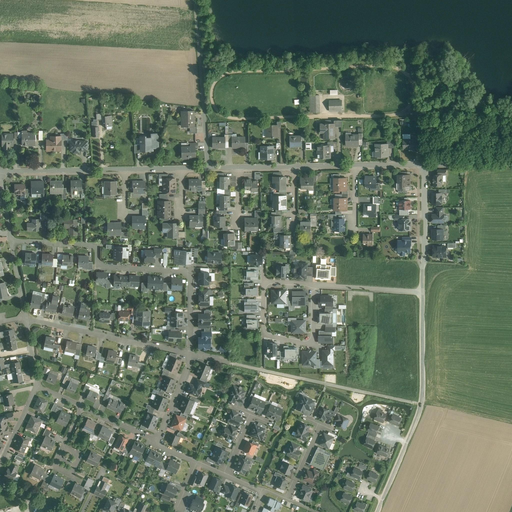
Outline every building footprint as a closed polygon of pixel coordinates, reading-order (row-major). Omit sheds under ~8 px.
[(319,95),(310,96),(310,113),(319,112),(319,95)] [(342,101),(329,101),(330,111),(342,111),(342,101)] [(194,111),(182,111),(182,120),(183,120),(183,127),(190,127),(194,127),(194,111)] [(111,116),(103,117),(103,127),(112,126),(111,116)] [(335,127),(335,124),(334,124),(321,124),(321,131),(326,131),(326,139),(323,139),(330,139),(331,139),(335,139),(335,127)] [(277,125),(266,125),(266,130),(268,130),(268,137),(266,137),(277,137),(277,128),(277,125)] [(27,131),(22,131),(22,145),(35,145),(35,133),(27,133),(27,131)] [(13,146),(13,134),(2,134),(2,146),(13,146)] [(158,134),(152,134),(152,138),(140,138),(140,140),(139,140),(139,142),(141,142),(141,144),(141,150),(149,150),(149,148),(152,148),(158,148),(158,134)] [(236,134),(232,134),(232,137),(232,141),(232,148),(245,147),(245,143),(245,137),(236,137),(236,134)] [(359,135),(351,135),(351,137),(346,137),(346,135),(346,146),(359,145),(359,139),(359,135)] [(301,136),(296,136),(296,138),(290,138),(290,136),(289,136),(290,147),(302,146),(301,141),(301,136)] [(61,140),(61,137),(60,137),(51,137),(51,141),(47,141),(47,149),(52,149),(52,151),(61,151),(61,140)] [(224,137),(216,138),(216,139),(213,139),(213,138),(212,138),(212,148),(225,148),(225,141),(225,137),(224,137)] [(417,139),(403,139),(403,150),(417,149),(417,143),(417,139)] [(78,141),(73,141),(73,143),(70,143),(70,150),(73,150),(73,152),(79,152),(79,150),(87,150),(87,142),(84,142),(84,141),(78,141)] [(383,142),(383,144),(375,144),(376,157),(388,157),(388,148),(387,142),(383,142)] [(330,145),(317,146),(318,151),(320,151),(320,159),(323,158),(323,159),(324,159),(324,158),(330,158),(330,145)] [(273,146),(261,146),(261,152),(262,152),(262,159),(261,159),(261,160),(267,159),(273,159),(273,146)] [(191,147),(181,147),(181,159),(188,159),(188,157),(195,157),(195,148),(195,147),(191,147)] [(437,175),(433,175),(433,186),(442,186),(442,175),(437,175)] [(224,177),(221,177),(221,189),(224,189),(229,189),(229,188),(229,177),(224,177)] [(285,177),(273,177),(273,182),(278,182),(278,189),(279,189),(285,189),(285,177)] [(376,177),(365,177),(365,186),(371,186),(371,189),(376,189),(376,183),(376,177)] [(314,182),(314,178),(313,178),(301,178),(301,187),(309,187),(309,190),(314,190),(314,182)] [(201,180),(189,180),(189,190),(201,190),(201,188),(201,181),(201,180)] [(43,181),(31,182),(32,193),(44,193),(44,189),(43,183),(43,181)] [(56,183),(56,181),(50,181),(50,191),(54,191),(54,192),(58,192),(58,193),(62,193),(63,193),(63,188),(62,188),(62,183),(56,183)] [(81,181),(71,181),(71,193),(81,193),(81,183),(81,181)] [(145,181),(132,181),(132,189),(133,189),(133,193),(145,193),(145,181)] [(116,182),(105,182),(105,187),(106,187),(106,194),(106,195),(111,195),(116,195),(116,189),(116,182)] [(25,185),(15,185),(15,189),(14,189),(13,190),(13,192),(14,193),(15,193),(15,194),(18,194),(19,195),(20,195),(20,200),(25,200),(25,198),(25,193),(25,190),(25,189),(25,185)] [(439,193),(432,193),(432,204),(441,204),(441,201),(442,201),(442,196),(441,196),(441,193),(439,193)] [(224,196),(217,196),(216,196),(216,200),(220,200),(220,206),(219,206),(219,207),(226,207),(229,207),(229,196),(224,196)] [(161,201),(159,201),(158,202),(158,209),(170,209),(170,201),(168,201),(161,201)] [(410,201),(400,201),(400,209),(401,209),(401,210),(402,210),(403,210),(404,210),(404,209),(410,209),(410,201)] [(376,204),(364,204),(364,214),(369,214),(369,216),(376,216),(376,204)] [(170,209),(158,209),(158,216),(159,218),(161,218),(168,218),(170,217),(170,209)] [(199,216),(190,216),(190,227),(190,226),(202,226),(202,227),(202,216),(199,216)] [(225,216),(217,216),(217,221),(215,221),(215,227),(225,227),(225,216)] [(276,216),(271,216),(271,227),(274,227),(274,232),(282,232),(282,227),(281,227),(281,216),(276,216)] [(142,217),(132,217),(132,226),(140,226),(140,228),(145,228),(145,224),(146,224),(146,223),(145,223),(145,217),(142,217)] [(40,219),(32,219),(32,224),(27,224),(27,231),(40,231),(40,221),(40,219)] [(336,219),(335,219),(332,219),(332,228),(337,228),(340,231),(345,231),(345,226),(345,223),(345,222),(344,222),(342,220),(342,219),(336,219)] [(404,219),(399,219),(399,220),(399,224),(400,226),(400,230),(401,230),(401,231),(404,231),(405,230),(410,230),(410,226),(410,222),(410,219),(404,219)] [(77,220),(64,220),(64,228),(69,228),(69,235),(77,235),(77,220)] [(311,221),(301,221),(301,231),(311,231),(311,221)] [(121,223),(108,223),(108,235),(121,235),(121,232),(121,223)] [(178,224),(163,224),(163,228),(162,228),(162,229),(163,229),(163,232),(172,232),(172,238),(178,238),(178,232),(178,224)] [(438,229),(433,229),(433,233),(432,233),(432,239),(442,239),(442,235),(443,235),(443,229),(438,229)] [(234,233),(224,233),(224,245),(223,245),(223,246),(234,245),(234,242),(234,233)] [(290,235),(280,235),(280,247),(279,247),(286,247),(286,250),(290,250),(290,247),(290,244),(290,235)] [(373,235),(364,235),(364,243),(368,242),(368,245),(373,245),(373,235)] [(403,241),(399,241),(399,247),(400,247),(400,252),(400,255),(405,255),(405,252),(410,252),(410,241),(403,241)] [(446,246),(433,246),(433,257),(446,257),(446,246)] [(121,257),(122,247),(114,247),(114,260),(121,260),(121,257)] [(154,251),(145,250),(145,254),(144,255),(144,257),(144,258),(144,261),(155,262),(155,257),(154,257),(154,251)] [(185,263),(186,252),(186,251),(174,250),(174,255),(177,255),(176,263),(185,264),(185,263)] [(36,254),(26,253),(25,258),(25,263),(35,263),(36,254)] [(53,255),(42,254),(42,260),(42,264),(52,264),(53,259),(53,255)] [(73,256),(63,255),(63,259),(62,259),(62,260),(63,260),(62,264),(72,265),(73,256)] [(261,255),(251,255),(251,264),(255,264),(257,264),(261,264),(261,255)] [(88,257),(79,256),(78,265),(83,265),(82,268),(87,268),(88,268),(88,262),(88,257)] [(307,279),(307,264),(293,263),(293,268),(298,268),(298,273),(293,273),(293,278),(307,279)] [(276,277),(285,277),(285,266),(276,265),(276,277)] [(317,268),(316,278),(330,279),(331,269),(317,268)] [(107,273),(97,273),(96,281),(106,282),(107,282),(107,280),(107,273)] [(201,273),(199,273),(199,277),(198,277),(198,280),(199,280),(199,284),(204,284),(205,285),(207,285),(208,284),(209,284),(209,281),(211,281),(211,276),(209,276),(209,273),(201,273)] [(122,276),(114,276),(114,286),(122,286),(122,285),(122,277),(122,276)] [(139,277),(129,276),(129,277),(129,285),(139,286),(139,277)] [(156,277),(148,277),(148,283),(147,288),(148,288),(155,288),(156,277)] [(182,280),(174,279),(172,281),(172,283),(171,289),(172,289),(172,288),(177,288),(177,289),(181,289),(182,280)] [(258,286),(244,286),(244,296),(258,296),(258,286)] [(286,291),(272,291),(272,303),(286,303),(286,291)] [(306,292),(292,292),(292,305),(306,305),(306,292)] [(41,297),(32,295),(30,306),(39,308),(40,302),(41,297)] [(52,302),(50,311),(55,312),(59,297),(53,296),(52,302)] [(200,296),(199,296),(199,301),(198,302),(198,304),(199,305),(209,305),(209,296),(200,296)] [(319,299),(319,306),(326,306),(326,309),(333,309),(333,306),(334,306),(334,302),(332,302),(332,296),(321,296),(321,299),(319,299)] [(85,306),(81,305),(82,303),(81,302),(81,306),(80,309),(79,312),(78,317),(88,319),(90,311),(84,310),(85,306)] [(258,302),(244,302),(244,305),(244,312),(257,312),(257,309),(258,309),(258,302)] [(64,304),(63,308),(62,314),(72,316),(74,307),(64,304)] [(337,309),(333,309),(326,309),(325,309),(325,312),(319,312),(319,323),(326,323),(326,327),(335,327),(337,327),(337,309)] [(129,312),(119,311),(119,314),(118,315),(118,318),(119,319),(119,320),(129,321),(129,312)] [(143,324),(144,312),(141,312),(141,311),(137,311),(136,311),(136,315),(135,324),(140,324),(143,324)] [(110,314),(107,314),(106,313),(104,313),(103,314),(100,313),(99,321),(100,322),(103,322),(104,322),(109,322),(110,320),(111,320),(111,314),(110,314)] [(256,320),(256,318),(245,318),(245,325),(247,325),(247,327),(257,327),(257,320),(256,320)] [(306,321),(299,321),(292,321),(292,333),(301,333),(301,332),(306,332),(306,321)] [(319,331),(319,342),(334,342),(334,332),(335,332),(335,327),(326,327),(325,327),(325,331),(319,331)] [(13,330),(4,331),(4,335),(6,335),(7,341),(14,339),(13,330)] [(171,332),(170,332),(170,336),(169,336),(169,340),(181,341),(182,333),(180,333),(171,332)] [(55,339),(46,337),(44,346),(53,348),(53,347),(54,344),(55,339)] [(202,338),(199,338),(198,348),(201,348),(201,350),(206,350),(206,348),(210,348),(210,338),(202,338)] [(14,339),(7,341),(8,347),(7,347),(7,351),(16,349),(14,339)] [(76,343),(67,341),(65,350),(74,352),(75,348),(76,343)] [(276,343),(272,343),(267,343),(267,356),(272,356),(272,355),(276,355),(276,343)] [(96,348),(88,346),(86,353),(95,355),(96,348)] [(297,361),(297,348),(288,348),(288,346),(283,346),(283,359),(293,359),(293,361),(297,361)] [(117,352),(108,350),(107,358),(115,360),(117,352)] [(333,350),(323,350),(323,364),(333,364),(333,350)] [(316,352),(307,352),(307,351),(303,351),(303,364),(316,364),(316,352)] [(139,357),(130,355),(128,364),(137,366),(138,362),(139,357)] [(176,358),(171,356),(169,362),(179,367),(181,361),(176,358)] [(19,362),(8,364),(9,367),(6,368),(7,374),(13,373),(21,372),(19,362)] [(179,367),(169,362),(166,368),(170,370),(176,373),(179,367)] [(211,367),(201,362),(198,368),(208,373),(211,367)] [(208,373),(198,368),(195,374),(201,377),(206,379),(208,373)] [(21,372),(13,373),(14,379),(13,379),(13,383),(22,381),(21,372)] [(57,376),(49,373),(48,375),(46,380),(54,383),(57,376)] [(167,377),(165,376),(163,382),(173,386),(176,380),(167,377)] [(79,381),(71,378),(70,382),(70,381),(66,389),(74,392),(79,381)] [(173,386),(163,382),(160,388),(165,390),(171,392),(173,386)] [(202,385),(196,382),(194,386),(189,384),(186,391),(197,395),(198,393),(200,393),(201,389),(201,388),(202,385)] [(89,390),(90,390),(98,394),(100,390),(90,386),(90,387),(89,390)] [(245,391),(234,386),(228,400),(234,402),(236,398),(241,401),(243,396),(245,391)] [(98,394),(90,390),(86,397),(95,401),(98,394)] [(5,395),(3,396),(5,406),(14,404),(13,398),(12,398),(11,394),(12,394),(5,395)] [(162,397),(158,395),(155,401),(165,405),(168,399),(162,397)] [(315,401),(304,396),(302,397),(297,409),(303,412),(304,409),(306,408),(306,409),(307,408),(308,409),(311,403),(313,404),(315,401)] [(190,399),(184,397),(181,403),(192,407),(194,401),(190,399)] [(253,397),(251,401),(249,407),(255,410),(259,400),(253,397)] [(39,398),(34,408),(42,412),(47,402),(39,398)] [(119,402),(110,398),(109,401),(108,403),(107,406),(115,410),(116,410),(119,402)] [(265,402),(259,400),(255,410),(261,412),(263,406),(265,402)] [(119,402),(116,410),(120,412),(121,409),(122,409),(123,407),(123,406),(124,403),(123,403),(119,401),(119,402)] [(165,405),(155,401),(153,407),(155,408),(163,411),(165,405)] [(192,407),(181,403),(179,409),(184,411),(189,413),(192,407)] [(63,408),(57,405),(54,411),(60,414),(61,411),(63,408)] [(269,408),(266,415),(272,417),(276,407),(270,405),(269,408)] [(276,407),(272,417),(278,420),(282,410),(276,407)] [(329,410),(322,407),(318,417),(325,420),(326,417),(331,419),(334,414),(329,412),(329,410)] [(61,411),(60,414),(56,421),(66,425),(70,416),(61,411)] [(387,414),(378,411),(376,414),(376,415),(375,417),(375,418),(383,422),(387,414)] [(152,415),(148,413),(145,419),(156,423),(158,417),(152,415)] [(237,416),(230,413),(229,417),(229,418),(228,420),(239,425),(242,418),(237,416)] [(179,416),(176,415),(172,426),(181,430),(185,419),(179,416)] [(393,415),(391,420),(390,421),(398,425),(401,418),(393,415)] [(31,416),(26,428),(31,430),(34,432),(36,428),(37,425),(39,425),(41,421),(37,419),(31,416)] [(342,416),(341,416),(339,421),(337,425),(345,429),(349,419),(342,416)] [(96,423),(88,419),(83,427),(92,431),(94,428),(96,423)] [(156,423),(145,419),(143,424),(143,425),(147,426),(153,429),(156,423)] [(309,426),(302,423),(299,429),(298,428),(295,436),(298,437),(297,437),(298,439),(299,439),(301,439),(301,438),(305,440),(308,433),(306,432),(309,426)] [(379,427),(371,424),(368,430),(376,434),(379,427)] [(257,425),(256,425),(254,428),(253,428),(250,435),(260,439),(261,436),(263,436),(264,434),(263,432),(264,429),(257,425)] [(7,426),(0,427),(0,434),(1,434),(2,435),(4,435),(4,434),(9,433),(7,426)] [(112,431),(102,426),(100,431),(98,435),(108,439),(112,431)] [(51,431),(46,428),(43,434),(49,436),(51,431)] [(229,430),(225,428),(222,435),(225,436),(224,437),(228,438),(227,441),(228,442),(230,442),(231,442),(235,433),(235,432),(229,430)] [(177,435),(171,433),(167,441),(176,445),(178,441),(180,437),(177,435)] [(328,435),(324,433),(320,444),(329,448),(334,437),(328,435)] [(128,439),(120,435),(115,445),(118,446),(118,448),(121,449),(122,450),(124,446),(128,439)] [(25,438),(20,436),(17,442),(26,446),(29,440),(25,438)] [(55,441),(45,436),(41,444),(46,446),(45,447),(47,447),(51,449),(55,441)] [(374,441),(367,438),(364,444),(373,448),(375,441),(374,441)] [(132,448),(130,453),(133,454),(134,453),(135,454),(140,443),(137,441),(137,442),(135,441),(132,448)] [(252,443),(248,441),(247,444),(246,443),(244,448),(245,448),(243,451),(252,454),(254,450),(256,445),(252,443)] [(26,446),(17,442),(14,449),(23,453),(26,446)] [(299,446),(291,442),(288,450),(288,451),(287,454),(297,458),(300,451),(298,450),(297,450),(299,446)] [(140,443),(135,454),(136,454),(135,455),(139,457),(141,452),(144,446),(143,445),(143,444),(140,443)] [(389,449),(380,445),(377,453),(381,454),(382,454),(387,456),(389,451),(389,449)] [(124,446),(122,450),(121,449),(119,453),(125,456),(125,454),(128,448),(124,446)] [(227,451),(217,447),(214,453),(225,457),(227,451)] [(330,455),(317,449),(310,464),(324,470),(330,455)] [(156,453),(151,450),(148,456),(146,460),(152,463),(156,453)] [(101,456),(90,451),(86,460),(97,465),(101,456)] [(156,453),(152,463),(157,466),(160,460),(162,456),(156,453)] [(225,457),(214,453),(211,458),(211,459),(216,461),(222,463),(225,457)] [(245,459),(240,457),(235,469),(244,473),(249,461),(245,459)] [(179,464),(170,460),(168,464),(166,469),(176,473),(179,464)] [(284,462),(283,465),(282,464),(281,468),(282,468),(280,471),(289,474),(290,471),(291,472),(293,469),(292,468),(293,465),(290,464),(284,461),(284,462)] [(18,466),(12,463),(9,469),(8,469),(4,476),(13,481),(14,479),(17,481),(20,475),(16,474),(17,473),(15,472),(18,466)] [(44,469),(35,465),(30,474),(31,474),(31,473),(40,477),(40,478),(43,473),(44,469)] [(363,472),(354,468),(352,475),(360,478),(363,472)] [(313,472),(307,470),(303,479),(314,484),(316,480),(317,480),(319,475),(318,475),(313,472)] [(197,477),(195,482),(203,485),(208,475),(200,472),(197,477)] [(379,475),(370,472),(368,478),(376,482),(379,475)] [(49,476),(43,473),(40,478),(47,482),(49,476)] [(64,480),(54,475),(50,483),(60,488),(64,480)] [(281,478),(277,476),(275,481),(277,481),(275,485),(284,489),(287,481),(281,478)] [(221,480),(214,477),(209,488),(216,491),(217,491),(219,485),(221,480)] [(355,484),(347,480),(344,487),(353,490),(355,484)] [(93,484),(87,481),(84,488),(85,488),(89,490),(93,484)] [(102,481),(99,487),(97,486),(94,493),(102,498),(106,490),(104,489),(107,483),(102,481)] [(84,488),(75,483),(70,492),(80,497),(85,488),(84,488)] [(177,488),(168,484),(164,493),(173,497),(174,494),(175,495),(177,492),(175,491),(177,488)] [(239,488),(230,484),(226,494),(225,495),(227,496),(228,497),(231,499),(233,498),(234,499),(239,488)] [(223,486),(220,491),(226,494),(229,487),(223,485),(223,486)] [(312,488),(303,485),(301,490),(302,491),(299,497),(300,497),(301,498),(303,499),(304,499),(308,501),(312,492),(310,491),(312,488)] [(252,496),(245,493),(240,502),(248,505),(252,496)] [(352,497),(344,493),(341,500),(350,503),(352,497)] [(275,500),(270,498),(267,505),(271,507),(271,508),(269,511),(271,511),(272,511),(274,510),(274,509),(278,510),(281,503),(277,501),(278,501),(275,499),(275,500)] [(115,502),(108,499),(104,509),(109,511),(111,511),(115,505),(116,503),(115,502)] [(195,500),(193,499),(189,507),(197,511),(202,509),(204,504),(202,503),(195,500)] [(363,511),(366,506),(358,502),(355,509),(363,511)]
